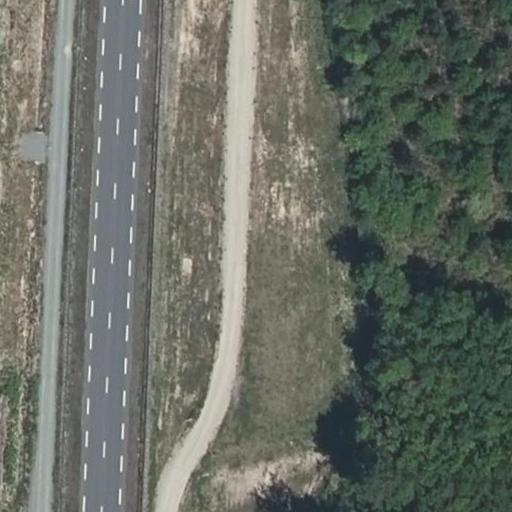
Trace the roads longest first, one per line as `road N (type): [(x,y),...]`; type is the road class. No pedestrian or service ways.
road 1 (track): [(74,0),(50,511)]
road 2 (primary): [(108,511),(129,0)]
